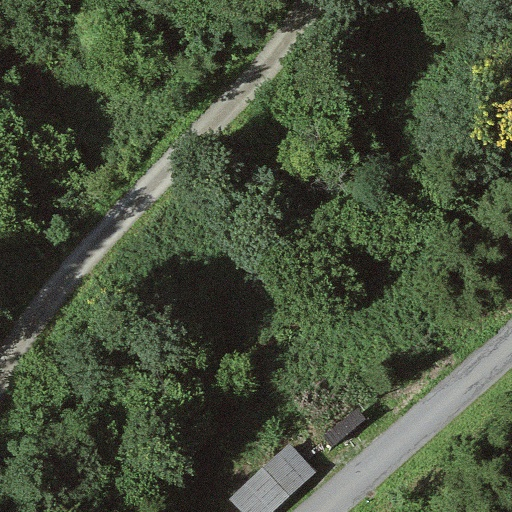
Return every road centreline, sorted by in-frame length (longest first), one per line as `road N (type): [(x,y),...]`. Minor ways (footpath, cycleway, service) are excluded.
road 1 (track): [(0,395),(33,330),(287,24),(296,0)]
road 2 (unclassified): [(511,341),(321,511)]
